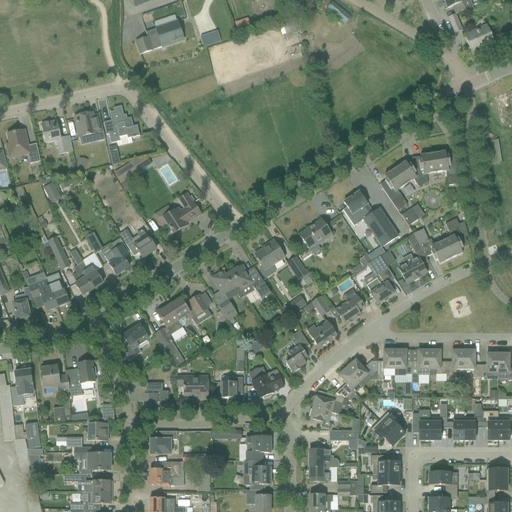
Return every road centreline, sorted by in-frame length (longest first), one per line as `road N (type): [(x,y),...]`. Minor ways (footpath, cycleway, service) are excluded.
road 1 (residential): [(235,230),(126,90),(0,118)]
road 2 (unclassified): [(235,230),(469,84)]
road 3 (residential): [(355,344),(410,301),(511,255)]
road 4 (unclassified): [(98,319),(235,230)]
road 5 (residential): [(355,344),(511,344)]
road 6 (residential): [(281,421),(126,424)]
road 7 (residential): [(413,511),(413,458),(511,458)]
road 8 (residential): [(469,84),(443,53),(354,0)]
